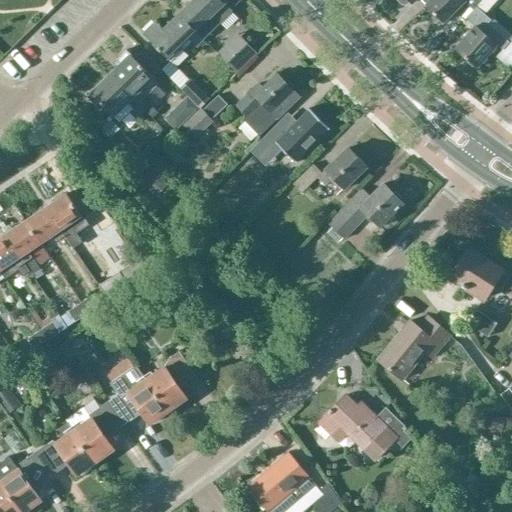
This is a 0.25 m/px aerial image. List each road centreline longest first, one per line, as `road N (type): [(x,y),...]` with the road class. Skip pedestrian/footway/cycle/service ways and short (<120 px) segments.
road 1 (residential): [(470,163),(302,382),(144,511)]
road 2 (residential): [(0,115),(127,0)]
road 3 (tertiary): [(418,103),(306,0)]
